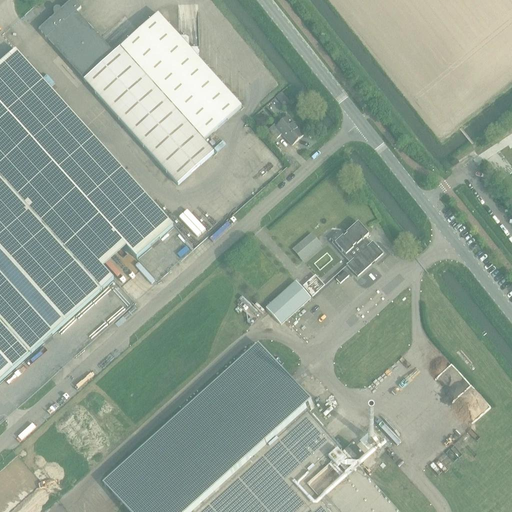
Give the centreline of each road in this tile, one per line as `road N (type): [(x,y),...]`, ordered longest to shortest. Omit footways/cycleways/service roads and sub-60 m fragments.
road 1 (unclassified): [(0,447),(362,124)]
road 2 (tertiary): [(511,314),(362,124)]
road 3 (unknown): [(405,274),(409,469)]
road 4 (tertiary): [(362,124),(263,0)]
